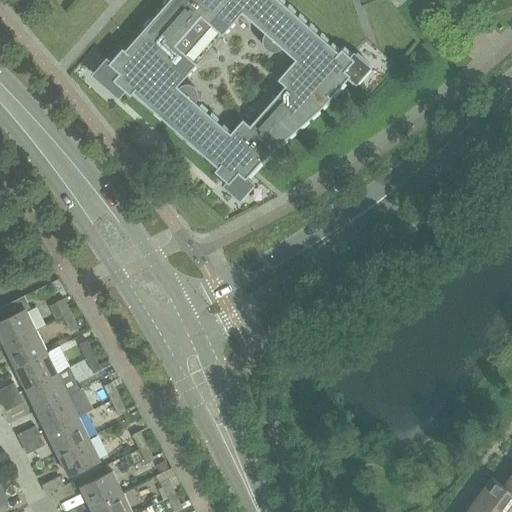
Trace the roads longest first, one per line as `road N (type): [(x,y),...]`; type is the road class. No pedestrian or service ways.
road 1 (tertiary): [(173,333),(371,208),(511,91)]
road 2 (tertiary): [(173,333),(73,178),(0,92)]
road 3 (tertiary): [(257,511),(173,333)]
